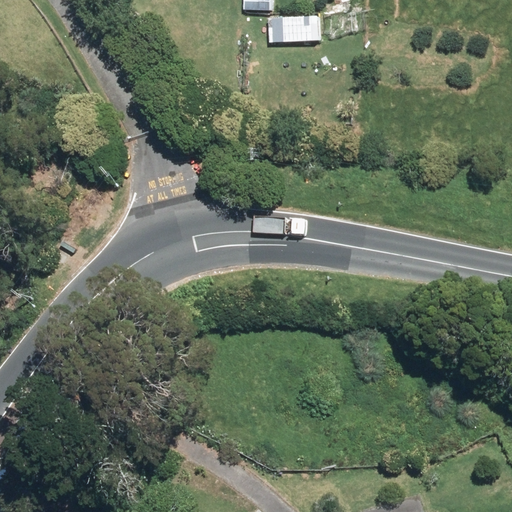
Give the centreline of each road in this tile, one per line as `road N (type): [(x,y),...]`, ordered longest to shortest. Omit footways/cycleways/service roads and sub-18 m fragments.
road 1 (secondary): [(511,277),(235,231),(150,252)]
road 2 (secondary): [(150,252),(2,511)]
road 3 (secondary): [(0,399),(53,321),(99,275),(150,252)]
